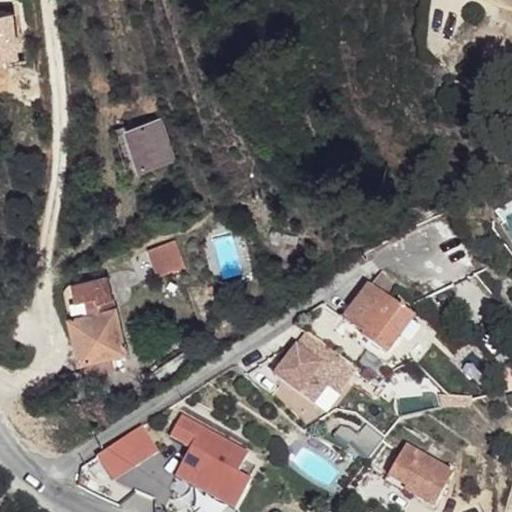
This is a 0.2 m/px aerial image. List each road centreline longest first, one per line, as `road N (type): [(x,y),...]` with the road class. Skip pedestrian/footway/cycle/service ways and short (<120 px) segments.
road 1 (track): [(57,0),(66,101),(45,269),(50,341),(44,360),(0,384)]
road 2 (unknown): [(336,277),(55,490)]
road 3 (unclassified): [(101,511),(55,490),(0,439)]
